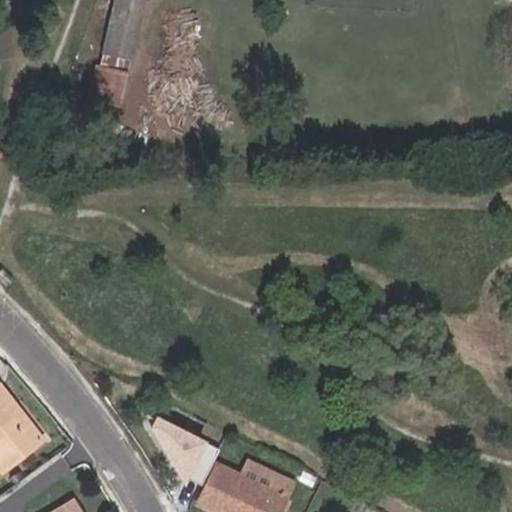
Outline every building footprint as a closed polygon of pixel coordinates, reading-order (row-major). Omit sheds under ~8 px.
[(113,0),(102,52),(131,58),(144,0),(113,0)] [(92,102),(119,107),(127,74),(99,69),(92,102)] [(0,402),(25,433),(31,428),(6,398),(0,401),(0,402)] [(25,433),(0,402),(0,467),(7,477),(45,447),(31,428),(25,433)] [(287,511),(291,504),(250,483),(225,470),(204,508),(212,511),(287,511)] [(250,483),(291,504),(297,493),(256,472),(250,483)]
